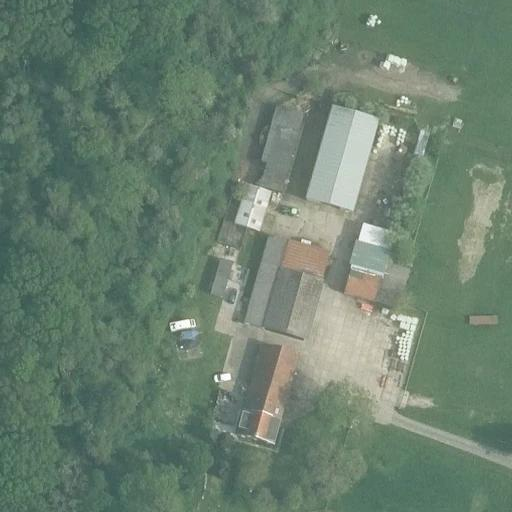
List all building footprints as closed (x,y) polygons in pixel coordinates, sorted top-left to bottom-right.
[(277,105),(262,161),(267,162),(261,186),(284,192),(305,113),(277,105)] [(331,109),(305,202),(353,215),(379,123),(331,109)] [(259,234),(261,230),(272,195),(246,187),(234,226),(235,226),(233,234),(241,236),(243,229),(259,234)] [(395,237),(363,228),(348,282),(347,282),(343,296),(398,312),(413,259),(390,253),(395,237)] [(330,254),(268,237),(244,325),(306,342),(330,254)] [(214,294),(228,296),(232,261),(218,259),(214,294)] [(237,437),(273,447),(298,356),(262,346),(237,437)]
